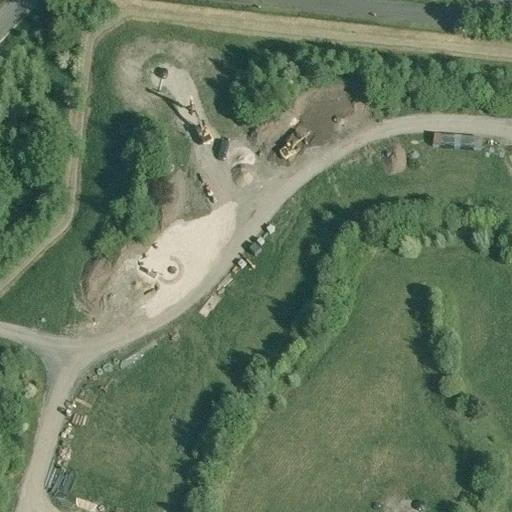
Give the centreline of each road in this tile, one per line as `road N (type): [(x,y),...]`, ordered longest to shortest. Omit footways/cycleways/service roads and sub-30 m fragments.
road 1 (track): [(511,140),(400,128),(308,168),(199,290),(125,335)]
road 2 (track): [(0,331),(72,357),(30,495),(44,511)]
road 3 (track): [(276,0),(511,24)]
